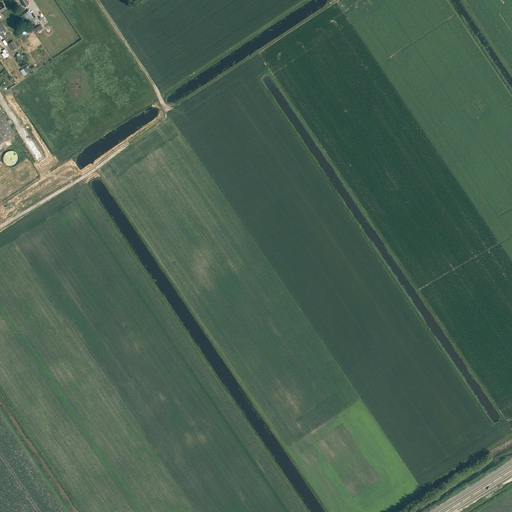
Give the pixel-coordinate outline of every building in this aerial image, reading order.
[(29,25),(34,21),(26,10),(21,14),(29,25)] [(41,24),(33,29),(35,32),(43,27),(41,24)] [(13,41),(8,44),(12,51),(17,48),(13,41)] [(4,48),(0,50),(0,51),(3,58),(8,55),(4,48)] [(30,64),(23,69),(27,74),(31,71),(30,68),(32,66),(30,64)] [(0,141),(13,132),(0,111),(0,141)] [(35,158),(41,155),(37,147),(31,151),(35,158)] [(3,156),(3,159),(3,160),(4,162),(4,163),(5,164),(6,165),(8,166),(9,167),(11,167),(12,167),(15,166),(16,165),(17,164),(18,163),(19,161),(19,160),(19,159),(19,157),(19,156),(18,154),(17,153),(16,152),(15,151),(13,151),(11,150),(10,150),(8,151),(7,151),(5,153),(4,154),(4,155),(3,156)]
